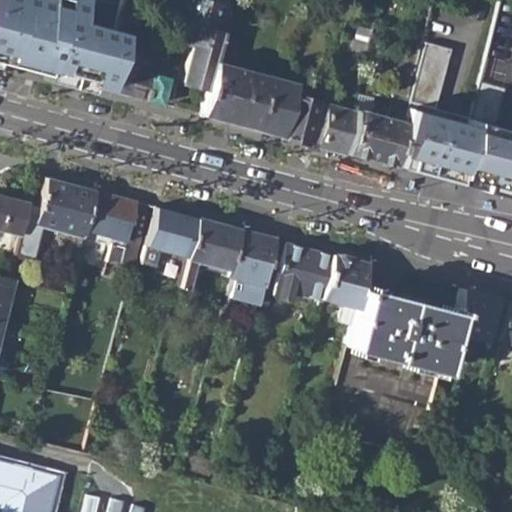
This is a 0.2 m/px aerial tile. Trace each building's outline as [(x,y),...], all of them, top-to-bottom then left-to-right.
[(35,0),(0,0),(0,60),(18,65),(35,0)] [(77,0),(35,0),(18,65),(34,69),(62,76),(77,19),(73,18),(77,0)] [(181,80),(205,86),(227,5),(207,0),(181,0),(172,38),(190,43),(181,80)] [(257,128),(277,134),(292,81),(264,72),(225,62),(240,0),(228,0),(227,5),(205,86),(198,113),(221,119),(257,128)] [(511,1),(504,0),(503,0),(453,183),(511,199),(511,1)] [(284,55),(290,57),(304,10),(298,8),(295,18),(290,17),(281,50),(285,52),(284,55)] [(118,30),(77,19),(62,76),(102,87),(114,44),(118,30)] [(363,20),(362,26),(373,30),(375,23),(363,20)] [(355,50),(367,53),(373,30),(362,26),(361,26),(355,50)] [(415,65),(389,163),(451,180),(463,131),(468,116),(432,106),(448,50),(421,42),(415,65)] [(128,94),(158,102),(164,75),(161,75),(164,63),(156,61),(153,73),(141,69),(145,53),(114,44),(102,87),(128,94)] [(360,156),(389,163),(415,65),(405,62),(402,72),(398,72),(387,114),(353,105),(352,109),(341,150),(360,156)] [(291,137),(313,143),(325,102),(298,95),(301,83),(292,81),(277,134),(291,137)] [(341,150),(352,109),(325,102),(313,143),(323,146),(341,150)] [(29,221),(78,233),(80,228),(90,189),(41,175),(29,221)] [(116,262),(131,266),(149,204),(90,189),(80,228),(121,238),(116,262)] [(0,228),(13,232),(22,201),(0,194),(0,228)] [(167,251),(183,256),(195,216),(154,206),(142,249),(152,253),(154,247),(167,251)] [(172,299),(190,304),(199,272),(192,269),(195,259),(224,267),(222,273),(229,275),(236,276),(249,231),(195,216),(183,256),(172,299)] [(222,302),(227,303),(231,289),(256,296),(272,237),(249,231),(236,276),(229,275),(222,302)] [(256,296),(269,291),(282,240),(272,237),(256,296)] [(329,252),(282,240),(269,291),(288,296),(289,289),(316,298),(317,295),(329,252)] [(8,276),(16,278),(23,251),(10,247),(2,275),(8,276)] [(164,261),(167,251),(154,247),(152,253),(151,257),(164,261)] [(317,295),(331,299),(353,304),(358,286),(363,261),(329,252),(317,295)] [(340,344),(438,372),(449,328),(454,311),(358,286),(353,304),(348,321),(340,344)] [(454,311),(449,328),(495,340),(506,299),(460,287),(454,311)] [(327,315),(348,321),(353,304),(331,299),(327,315)] [(511,300),(506,299),(495,340),(511,344),(511,300)] [(438,372),(340,344),(317,426),(414,454),(438,372)] [(25,439),(36,441),(47,399),(36,396),(25,439)] [(54,511),(63,475),(0,459),(0,511),(54,511)] [(511,497),(511,479),(490,474),(486,488),(511,497)]
